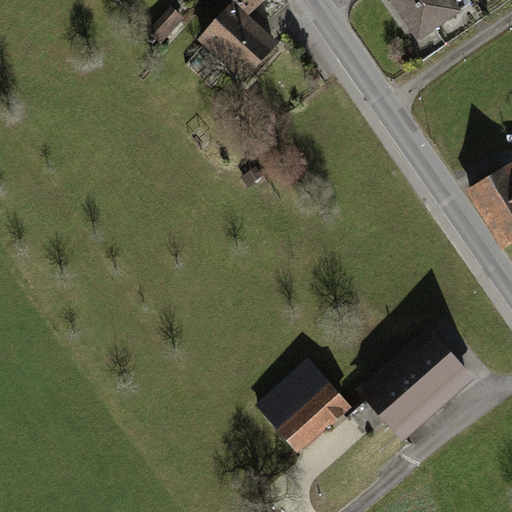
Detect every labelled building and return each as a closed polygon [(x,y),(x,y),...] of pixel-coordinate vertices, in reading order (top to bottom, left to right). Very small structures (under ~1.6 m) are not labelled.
[(222,0),(240,22),(268,0),(222,0)] [(462,15),(452,0),(390,0),(420,43),(462,15)] [(173,14),(151,42),(165,52),(186,24),(173,14)] [(268,55),(225,16),(200,45),(243,83),(268,55)] [(511,172),(476,191),(507,249),(511,245),(511,172)] [(429,332),(358,392),(403,445),(475,385),(429,332)] [(311,363),(255,409),(293,455),(350,409),(311,363)]
